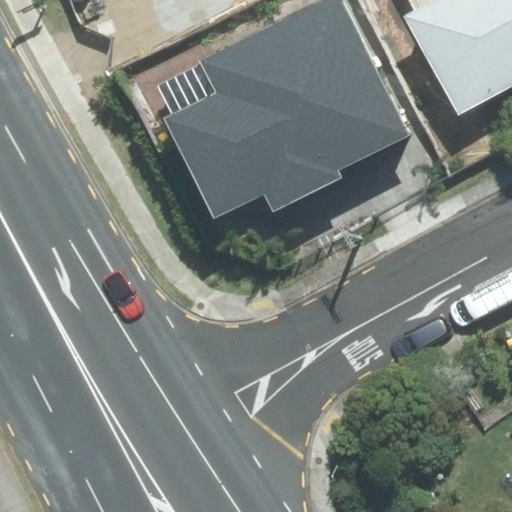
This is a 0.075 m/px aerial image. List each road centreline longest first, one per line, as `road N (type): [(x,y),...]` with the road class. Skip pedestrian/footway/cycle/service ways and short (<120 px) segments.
road 1 (residential): [(511,247),(137,458)]
road 2 (primary): [(137,458),(0,207)]
